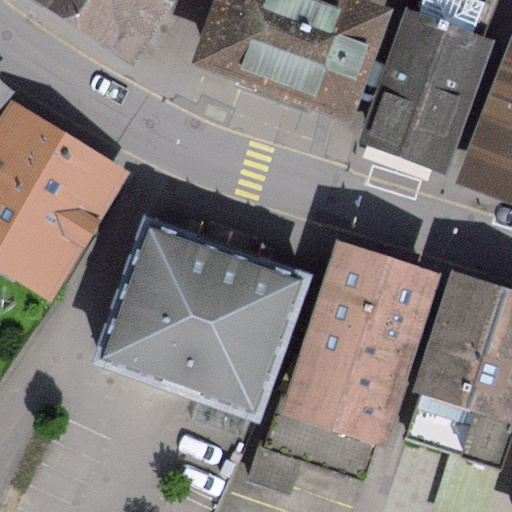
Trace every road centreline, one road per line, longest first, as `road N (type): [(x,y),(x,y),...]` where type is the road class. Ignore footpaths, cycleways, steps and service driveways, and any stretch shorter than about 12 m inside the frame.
road 1 (secondary): [(511,252),(169,141)]
road 2 (residential): [(0,431),(54,368),(169,141)]
road 3 (secondary): [(169,141),(0,30)]
